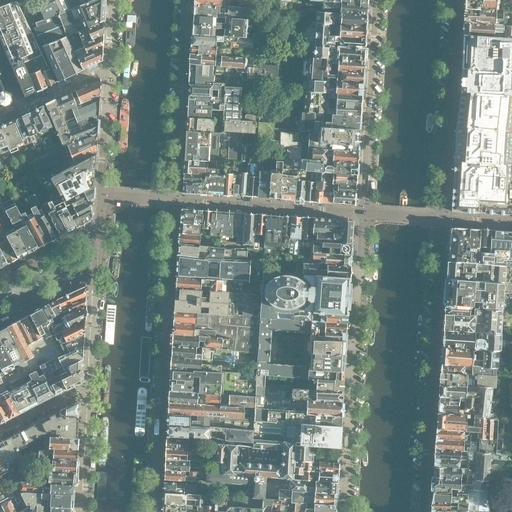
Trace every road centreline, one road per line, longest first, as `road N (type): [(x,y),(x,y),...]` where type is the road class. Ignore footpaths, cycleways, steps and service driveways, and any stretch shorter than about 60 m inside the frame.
road 1 (residential): [(154,511),(169,198)]
road 2 (residential): [(360,212),(344,511)]
road 3 (residential): [(422,511),(439,217)]
road 4 (residential): [(439,217),(454,0)]
road 5 (residential): [(374,0),(360,212)]
road 6 (residential): [(169,198),(183,0)]
road 7 (residential): [(360,212),(169,198)]
road 8 (residential): [(106,70),(22,108),(0,54)]
road 9 (residential): [(90,384),(83,511)]
road 10 (residential): [(106,70),(102,196)]
